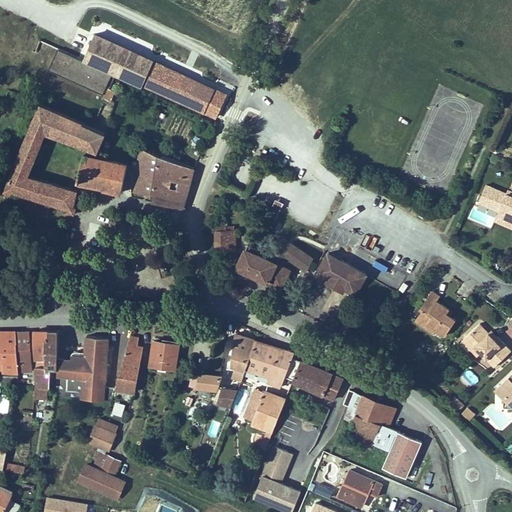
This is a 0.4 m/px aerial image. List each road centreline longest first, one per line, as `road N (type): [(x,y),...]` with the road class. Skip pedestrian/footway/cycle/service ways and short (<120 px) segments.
road 1 (tertiary): [(195,221),(284,0)]
road 2 (tertiary): [(437,417),(381,376),(231,304)]
road 3 (residential): [(195,221),(144,207),(89,215),(75,229),(56,318)]
road 4 (unclassified): [(211,309),(56,318)]
